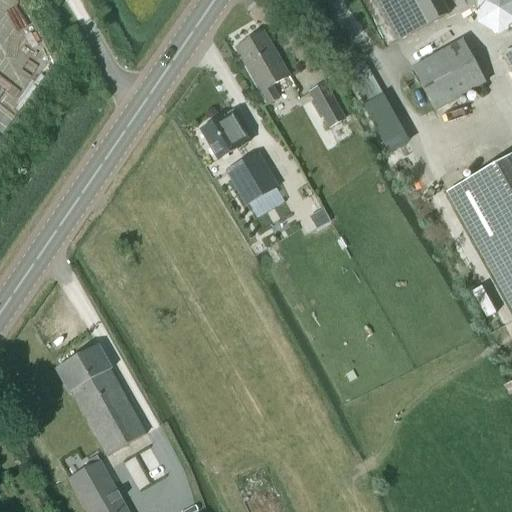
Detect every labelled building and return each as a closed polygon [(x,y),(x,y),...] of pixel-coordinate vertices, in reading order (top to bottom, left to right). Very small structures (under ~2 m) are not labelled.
[(427,26),(448,15),(439,0),(373,0),(396,42),(426,25),(427,26)] [(288,77),(262,33),(234,49),(263,98),(268,107),(280,101),(272,86),(288,77)] [(435,112),(485,84),(461,42),(412,69),(435,112)] [(511,51),(502,57),(511,74),(511,51)] [(328,129),(344,120),(324,84),(308,93),(328,129)] [(249,143),(239,127),(232,113),(199,132),(216,161),(249,143)] [(246,207),(276,189),(256,154),(226,173),(246,207)] [(511,305),(511,157),(449,193),(511,305)] [(106,458),(145,437),(109,373),(111,372),(98,349),(56,373),(69,396),(71,395),(106,458)] [(84,511),(125,511),(98,463),(67,481),(84,511)]
